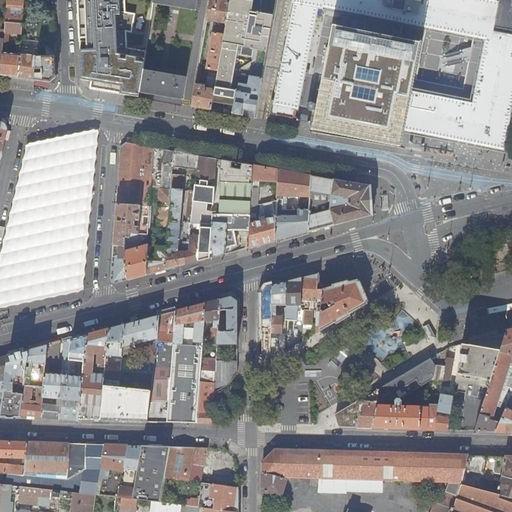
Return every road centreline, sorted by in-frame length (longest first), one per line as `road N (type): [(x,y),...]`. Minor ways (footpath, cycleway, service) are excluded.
road 1 (residential): [(511,447),(251,435)]
road 2 (residential): [(251,435),(0,426)]
road 3 (residential): [(106,307),(115,118)]
road 4 (secondary): [(298,150),(115,118)]
road 5 (primary): [(412,228),(247,270)]
road 6 (residential): [(251,435),(247,270)]
road 7 (secondary): [(298,150),(389,171),(402,186),(412,228)]
road 8 (primary): [(247,270),(106,307)]
